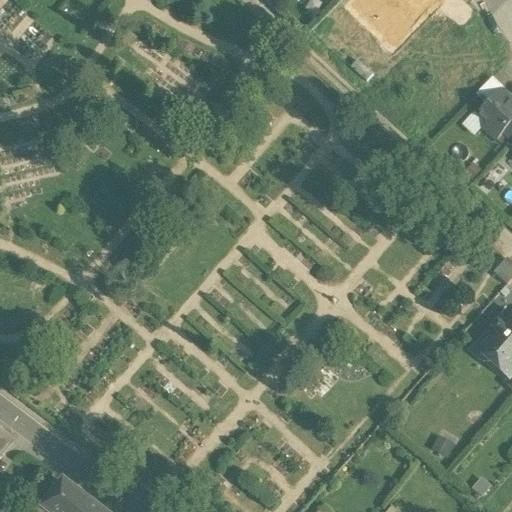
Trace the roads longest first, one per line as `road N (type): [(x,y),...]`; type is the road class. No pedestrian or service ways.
road 1 (track): [(248,0),(511,242)]
road 2 (residential): [(0,406),(136,511)]
